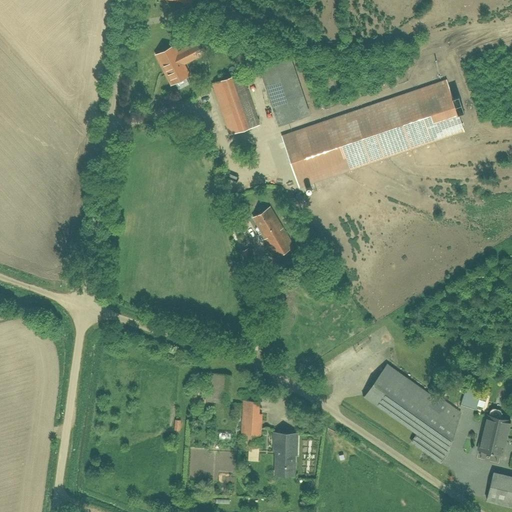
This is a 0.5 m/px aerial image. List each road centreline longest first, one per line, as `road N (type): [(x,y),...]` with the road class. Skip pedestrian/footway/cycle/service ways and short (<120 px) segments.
road 1 (residential): [(87,308),(284,388),(472,511)]
road 2 (unclassified): [(87,308),(129,0)]
road 3 (unclassified): [(56,511),(87,308)]
road 4 (unknown): [(110,144),(214,123),(213,83),(244,72)]
